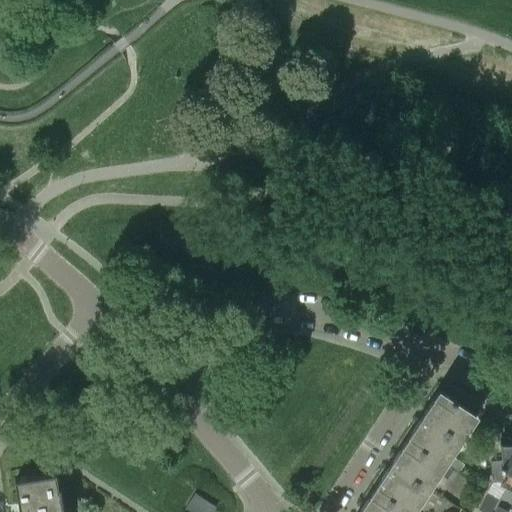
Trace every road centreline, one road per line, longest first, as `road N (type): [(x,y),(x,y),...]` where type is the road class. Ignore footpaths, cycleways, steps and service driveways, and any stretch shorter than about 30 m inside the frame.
road 1 (residential): [(431,354),(327,316),(257,313),(167,381)]
road 2 (residential): [(329,511),(431,354)]
road 3 (residential): [(268,509),(167,381)]
road 4 (residential): [(0,414),(92,304)]
